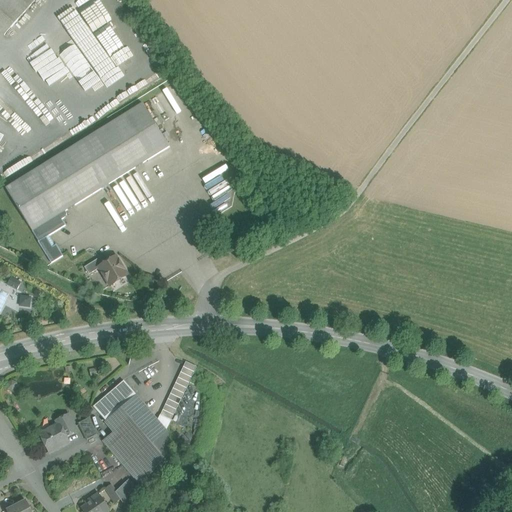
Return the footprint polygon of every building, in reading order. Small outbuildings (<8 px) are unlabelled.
[(0,0),(0,32),(4,36),(36,0),(0,0)] [(82,56),(68,33),(27,58),(38,76),(64,61),(84,94),(90,90),(136,63),(126,48),(127,47),(98,0),(93,0),(78,9),(99,45),(82,56)] [(164,92),(156,96),(164,115),(173,111),(164,92)] [(142,104),(6,189),(32,232),(33,232),(65,212),(169,147),(142,104)] [(55,246),(49,236),(66,226),(62,220),(66,218),(67,215),(65,212),(33,232),(32,232),(39,242),(38,243),(51,264),(63,257),(56,245),(55,246)] [(104,265),(99,268),(99,269),(110,286),(119,280),(118,279),(127,274),(117,257),(104,265)] [(100,258),(85,268),(89,275),(99,269),(99,268),(104,265),(100,258)] [(20,297),(19,312),(31,312),(32,297),(20,297)] [(106,422),(136,396),(125,382),(94,408),(106,422)] [(166,431),(136,396),(106,422),(114,432),(151,475),(177,444),(166,431)] [(68,416),(57,421),(58,424),(59,424),(66,437),(76,432),(68,416)] [(97,436),(89,420),(79,425),(87,441),(97,436)] [(58,424),(50,428),(50,431),(41,435),(50,453),(69,443),(66,437),(59,424),(58,424)] [(151,475),(114,432),(102,442),(141,487),(141,486),(151,475)] [(151,475),(141,486),(141,487),(145,491),(181,448),(177,444),(151,475)] [(125,484),(137,500),(141,495),(129,480),(125,484)] [(137,500),(125,484),(116,492),(121,500),(120,500),(128,511),(129,511),(137,501),(137,500)] [(116,492),(111,485),(105,489),(115,504),(120,500),(121,500),(116,492)] [(93,501),(81,509),(83,511),(107,511),(110,511),(98,494),(91,499),(93,501)] [(31,511),(26,502),(6,511),(31,511)]
